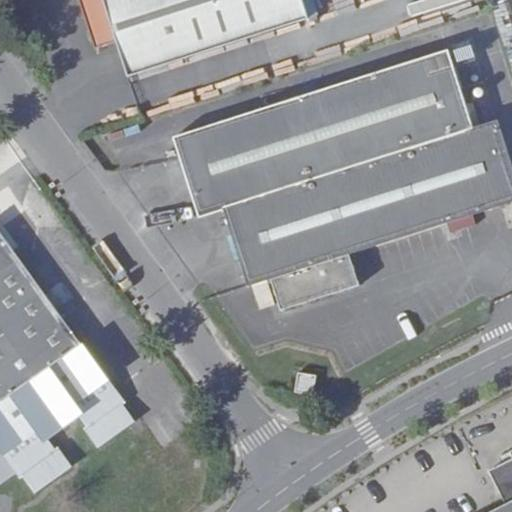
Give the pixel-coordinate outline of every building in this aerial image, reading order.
[(73,0),(90,50),(114,42),(127,78),(307,18),(301,0),(73,0)] [(511,201),(511,173),(495,121),(470,130),(458,93),(450,69),(445,50),(169,139),(195,217),(220,209),(245,287),(266,282),(277,313),(358,286),(347,254),(511,201)] [(459,58),(463,65),(477,62),(474,53),(459,58)] [(0,458),(4,456),(34,498),(40,486),(66,466),(40,430),(69,410),(97,444),(124,425),(135,423),(0,235),(0,458)] [(292,392),(308,394),(313,373),(296,370),(292,392)] [(483,489),(443,511),(511,511),(511,482),(493,451),(501,447),(491,431),(471,441),(477,449),(461,457),(483,489)]
